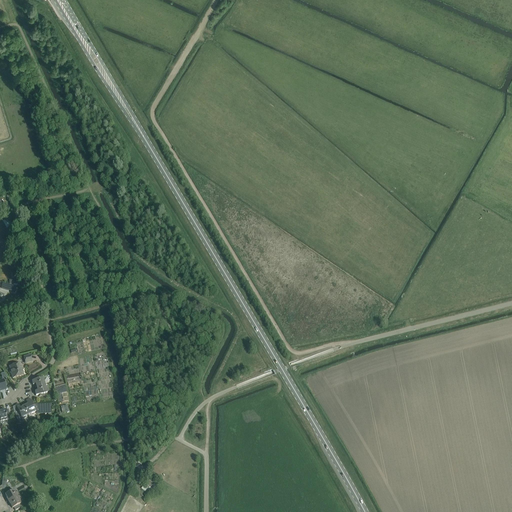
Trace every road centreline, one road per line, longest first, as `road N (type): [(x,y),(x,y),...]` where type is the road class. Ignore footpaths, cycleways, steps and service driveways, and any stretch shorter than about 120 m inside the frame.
road 1 (track): [(348,345),(288,350),(153,122),(150,109),(216,0)]
road 2 (unclassified): [(206,511),(206,455),(180,438),(203,402),(357,341),(511,303)]
road 3 (primary): [(364,511),(151,149)]
road 4 (primary): [(53,0),(151,149)]
road 5 (primary): [(151,149),(63,0)]
